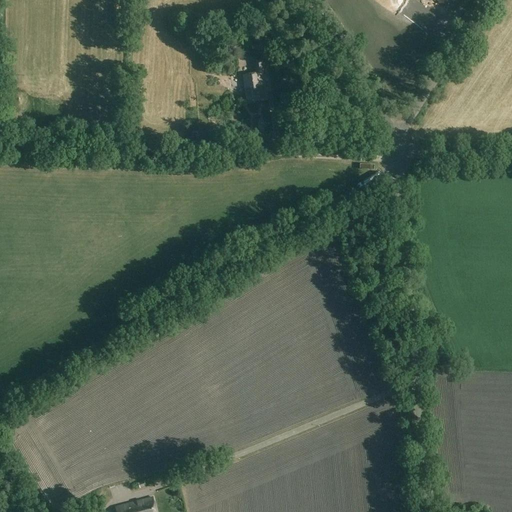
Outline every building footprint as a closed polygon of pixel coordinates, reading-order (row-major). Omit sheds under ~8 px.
[(379,0),(396,11),(404,0),(379,0)] [(422,0),(421,1),(438,13),(446,0),(422,0)] [(268,57),(270,67),(281,64),(279,55),(268,57)] [(262,73),(264,73),(262,60),(253,61),(255,74),(243,76),(247,101),(263,98),(262,92),(261,92),(260,87),(264,86),(262,73)] [(115,511),(154,511),(152,499),(115,508),(115,511)]
